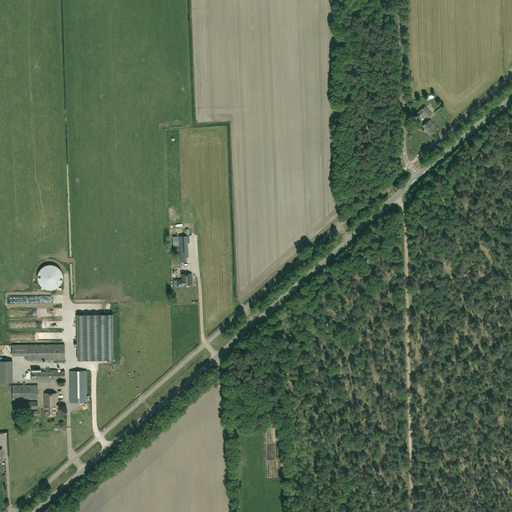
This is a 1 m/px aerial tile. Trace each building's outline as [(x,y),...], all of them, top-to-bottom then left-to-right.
[(427,118),(431,114),(427,109),(425,106),(416,113),(418,116),(423,112),(427,118)] [(430,120),(422,126),(429,135),(437,129),(430,120)] [(189,235),(179,236),(180,262),(187,262),(186,257),(188,257),(188,243),(189,243),(189,235)] [(56,266),(54,265),(50,265),(47,265),(44,266),(42,268),(40,271),(38,273),(38,277),(38,280),(39,283),(41,285),(43,288),(46,289),(49,290),(52,290),(55,289),(58,287),(60,285),(62,282),(63,279),(63,276),(62,273),(61,270),(59,268),(56,266)] [(181,274),(182,279),(177,279),(177,280),(175,280),(175,285),(177,285),(177,286),(182,286),(192,285),(191,273),(181,274)] [(113,314),(77,314),(78,359),(113,359),(113,314)] [(64,344),(27,345),(28,360),(48,360),(48,362),(51,362),(51,360),(65,360),(64,344)] [(0,360),(0,380),(13,381),(13,360),(0,360)] [(87,402),(87,370),(70,371),(70,402),(87,402)] [(31,372),(32,380),(65,379),(65,371),(31,372)] [(12,399),(38,399),(38,385),(12,385),(12,399)] [(45,393),(45,409),(46,409),(46,415),(56,415),(56,409),(57,409),(57,405),(56,405),(56,402),(57,402),(57,393),(45,393)]
